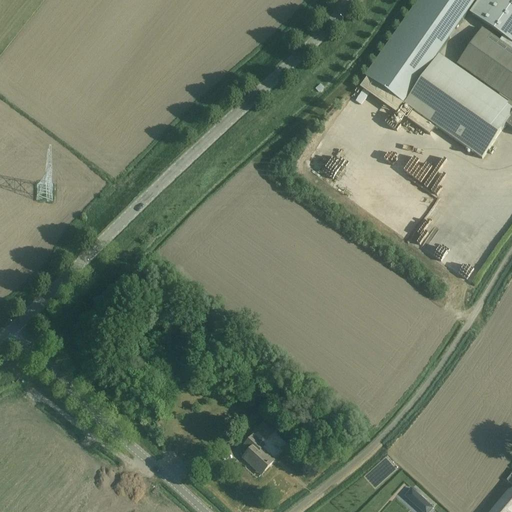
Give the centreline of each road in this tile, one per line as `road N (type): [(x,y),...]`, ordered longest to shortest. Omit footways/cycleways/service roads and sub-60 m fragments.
road 1 (tertiary): [(13,330),(348,1)]
road 2 (unclassified): [(294,511),(425,385),(511,254)]
road 3 (tertiary): [(13,330),(204,511)]
road 4 (track): [(151,464),(130,462),(34,391),(29,400)]
